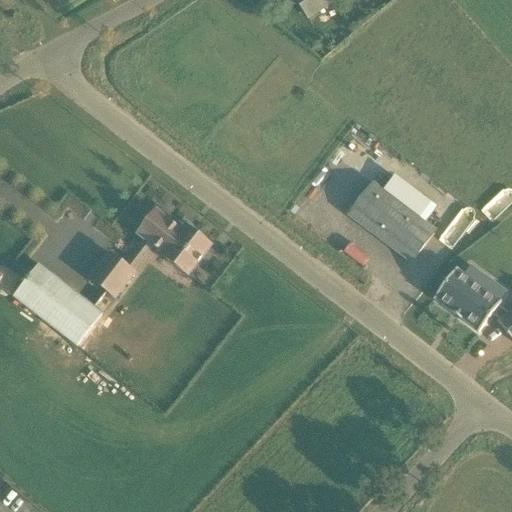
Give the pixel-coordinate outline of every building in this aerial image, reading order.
[(295,0),(308,20),(335,2),(333,0),(295,0)] [(434,233),(370,186),(347,216),(411,264),(434,233)] [(136,237),(144,244),(152,249),(160,255),(158,258),(187,279),(211,247),(185,227),(182,231),(156,211),(136,237)] [(109,254),(89,280),(115,299),(134,274),(109,254)] [(103,315),(39,266),(13,299),(77,349),(103,315)] [(456,272),(435,301),(480,334),(494,315),(502,321),(499,324),(511,340),(511,313),(509,316),(499,309),(501,305),(500,304),(506,295),(493,285),(486,294),(456,272)]
